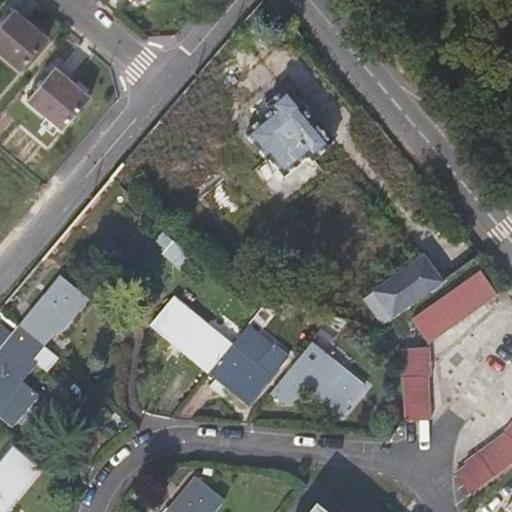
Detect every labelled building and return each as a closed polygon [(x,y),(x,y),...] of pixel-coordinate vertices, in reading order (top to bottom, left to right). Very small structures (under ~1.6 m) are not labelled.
[(6,0),(0,8),(0,41),(19,56),(45,22),(17,0),(6,0)] [(28,85),(63,113),(91,79),(56,51),(28,85)] [(273,160),(287,176),(309,158),(314,163),(332,147),(304,112),(306,109),(288,88),(258,112),(264,120),(245,136),(269,162),(273,160)] [(382,293),(400,318),(448,282),(429,258),(382,293)] [(483,271),(474,278),(417,320),(434,342),(501,295),(483,271)] [(60,279),(21,328),(49,350),(88,302),(60,279)] [(152,328),(209,375),(231,347),(174,300),(152,328)] [(248,325),(231,347),(209,375),(249,407),(289,358),(248,325)] [(0,391),(9,399),(49,350),(21,328),(0,353),(0,391)] [(365,387),(312,344),(270,394),(277,399),(292,402),(306,385),(343,415),(365,387)] [(432,419),(432,396),(432,376),(434,376),(434,349),(405,349),(407,419),(432,419)] [(0,404),(3,407),(9,399),(0,391),(0,404)] [(511,425),(505,436),(467,462),(469,465),(457,473),(472,493),(511,464),(511,425)] [(15,444),(0,461),(0,511),(6,511),(43,467),(15,444)] [(196,484),(173,511),(217,511),(224,505),(196,484)]
